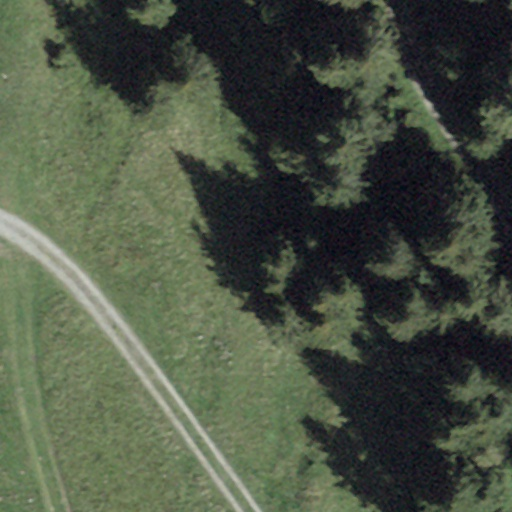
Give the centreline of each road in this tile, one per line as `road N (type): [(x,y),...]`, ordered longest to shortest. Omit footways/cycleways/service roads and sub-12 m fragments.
road 1 (track): [(248,511),(110,324),(41,252),(0,230)]
road 2 (track): [(399,0),(413,53),(448,126),(511,228)]
